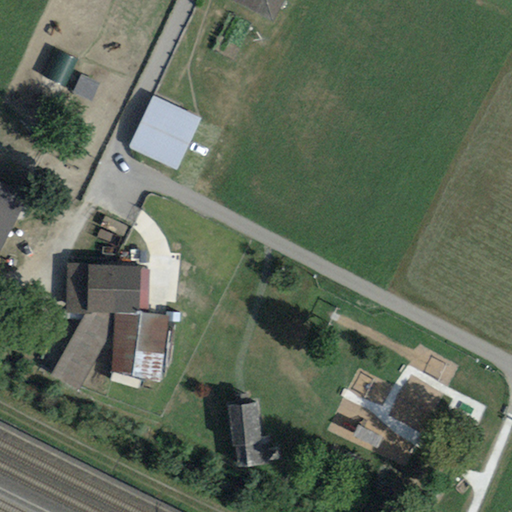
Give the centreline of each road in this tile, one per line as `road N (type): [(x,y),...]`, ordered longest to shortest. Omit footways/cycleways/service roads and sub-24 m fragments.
road 1 (unclassified): [(187,0),(111,157),(511,364)]
road 2 (track): [(0,396),(221,511)]
